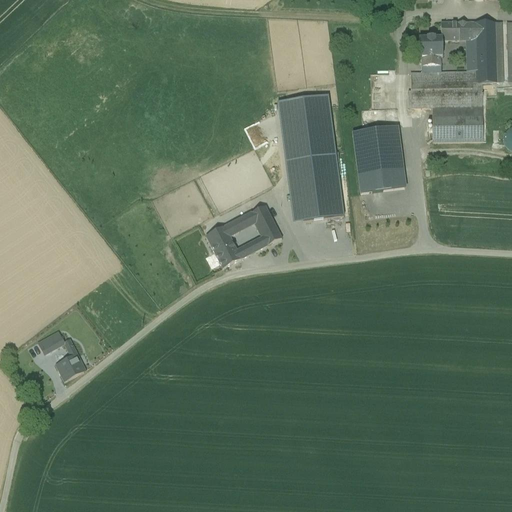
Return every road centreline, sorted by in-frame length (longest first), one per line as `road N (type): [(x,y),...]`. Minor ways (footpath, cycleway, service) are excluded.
road 1 (unclassified): [(3,511),(21,429),(199,290),(224,279),(423,252),(511,256)]
road 2 (track): [(132,0),(173,12),(265,18),(511,20)]
